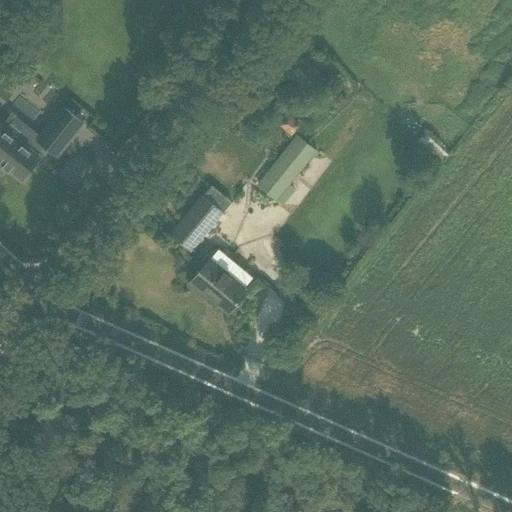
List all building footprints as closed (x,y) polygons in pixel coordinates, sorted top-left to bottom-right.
[(58,155),(83,123),(63,107),(37,138),(58,155)] [(40,156),(0,123),(0,162),(4,164),(3,166),(9,171),(10,169),(22,179),(40,156)] [(299,135),(257,185),(277,200),(319,150),(299,135)] [(58,173),(72,187),(89,171),(74,157),(58,173)] [(171,234),(191,251),(223,211),(203,195),(171,234)] [(208,295),(229,312),(247,289),(211,259),(189,284),(205,298),(208,295)]
